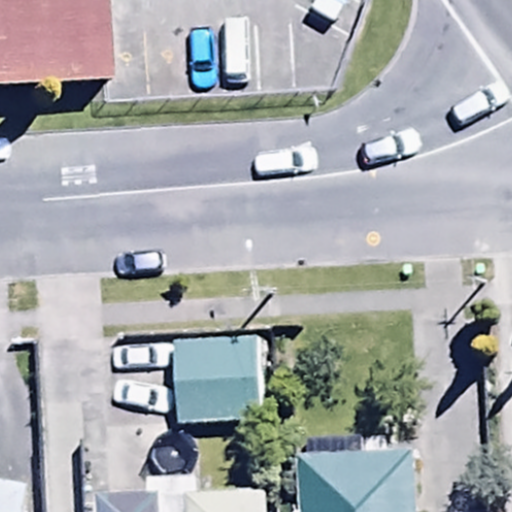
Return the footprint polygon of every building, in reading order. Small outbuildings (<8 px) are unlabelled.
[(106,0),(0,0),(0,75),(109,71),(106,0)] [(173,349),(178,434),(264,430),(261,346),(173,349)] [(193,441),(83,446),(84,511),(268,511),(268,502),(195,505),(193,441)] [(301,511),(418,511),(416,466),(361,469),(360,448),(310,451),(311,467),(299,468),(301,511)] [(26,511),(29,498),(0,492),(0,511),(26,511)]
